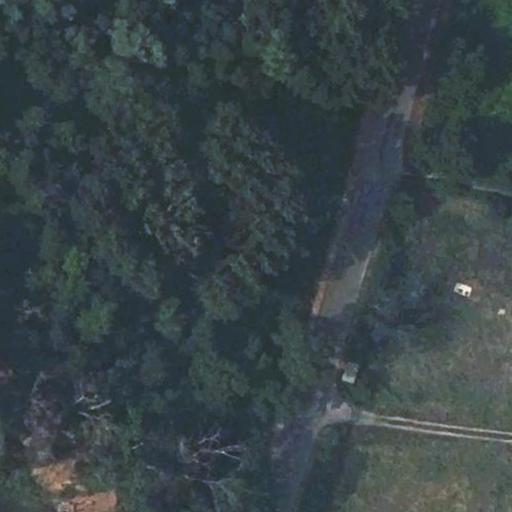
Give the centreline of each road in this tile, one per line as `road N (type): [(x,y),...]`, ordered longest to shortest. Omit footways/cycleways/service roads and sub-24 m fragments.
road 1 (unclassified): [(378,155),(272,511)]
road 2 (unclassified): [(425,0),(378,155)]
road 3 (residential): [(378,155),(511,191)]
